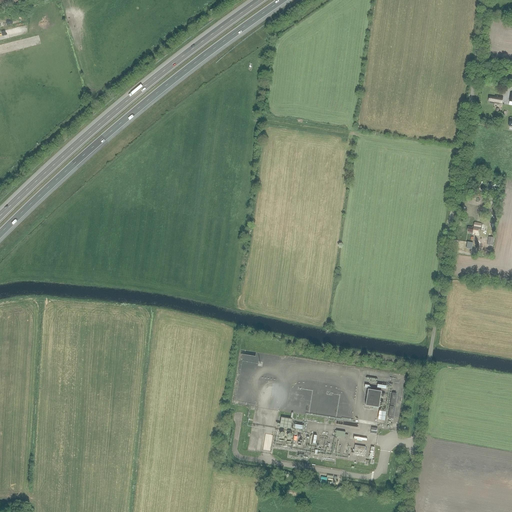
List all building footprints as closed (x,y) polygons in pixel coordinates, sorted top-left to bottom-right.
[(501,105),(503,97),(495,96),(495,98),(489,97),(489,101),(490,102),(490,103),(501,105)] [(474,227),(472,227),(472,228),(468,227),(467,232),(469,232),(469,234),(479,235),(479,230),(481,230),(482,225),(481,225),(481,224),(474,223),(474,227)] [(379,408),(382,392),(368,390),(366,406),(379,408)] [(281,418),(280,427),(291,429),(292,419),(281,418)] [(364,456),(366,447),(355,445),(354,454),(364,456)]
